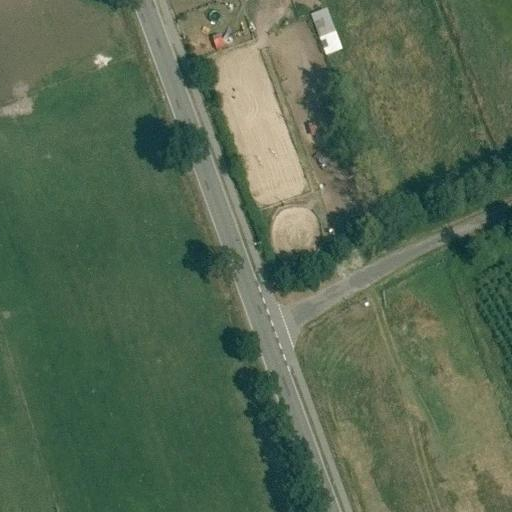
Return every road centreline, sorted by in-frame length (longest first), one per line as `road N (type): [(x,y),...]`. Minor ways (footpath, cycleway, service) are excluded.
road 1 (tertiary): [(328,511),(141,0)]
road 2 (track): [(511,204),(260,330)]
